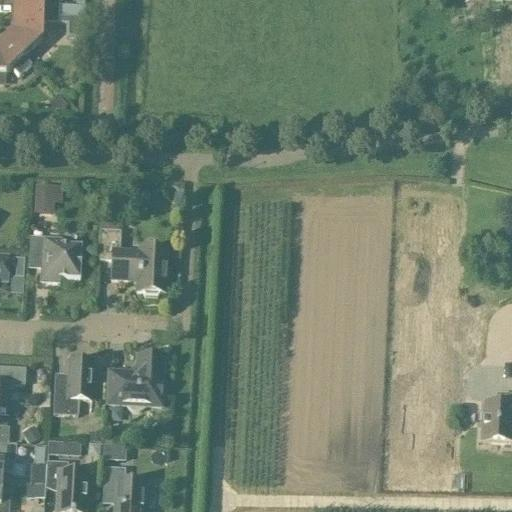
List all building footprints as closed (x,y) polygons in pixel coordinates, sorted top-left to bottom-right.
[(42,8),(58,8),(58,0),(12,0),(13,6),(42,7),(42,8)] [(58,26),(58,8),(42,8),(42,7),(13,6),(12,30),(3,39),(23,60),(41,43),(42,26),(58,26)] [(58,19),(58,20),(82,21),(83,9),(58,8),(58,19)] [(30,69),(23,60),(3,39),(0,41),(0,77),(5,78),(11,71),(19,80),(30,69)] [(57,101),(53,104),(51,111),(51,114),(63,114),(65,110),(57,101)] [(36,188),(35,215),(51,216),(51,205),(59,205),(60,190),(36,188)] [(106,189),(106,197),(118,198),(118,190),(106,189)] [(141,296),(143,300),(159,301),(161,297),(165,297),(167,255),(138,253),(138,256),(119,255),(120,235),(100,234),(98,264),(112,265),(111,284),(137,285),(136,296),(141,296)] [(79,284),(81,250),(59,248),(59,244),(43,243),(41,285),(57,286),(57,282),(79,284)] [(24,262),(11,261),(11,268),(16,273),(15,281),(22,281),(24,262)] [(107,408),(124,409),(126,411),(128,414),(131,415),(134,416),(138,416),(140,415),(143,413),(145,410),(161,411),(163,361),(137,360),(137,372),(131,377),(109,376),(107,408)] [(54,391),(52,419),(65,420),(77,420),(78,404),(90,405),(92,366),(68,364),(67,379),(67,392),(54,391)] [(0,408),(6,409),(7,389),(24,390),(25,372),(0,371),(0,408)] [(39,396),(38,411),(48,411),(49,397),(39,396)] [(511,402),(498,401),(498,408),(484,407),(482,445),(511,447),(511,402)] [(8,431),(6,431),(6,420),(0,419),(0,447),(8,448),(8,431)] [(34,433),(23,439),(29,448),(40,441),(34,433)] [(101,446),(102,437),(90,436),(89,445),(101,446)] [(49,446),(48,459),(59,459),(60,446),(49,446)] [(8,448),(0,447),(0,486),(1,486),(1,476),(12,476),(12,466),(14,466),(16,448),(8,448)] [(103,449),(102,463),(123,464),(124,450),(103,449)] [(29,488),(45,488),(46,466),(46,469),(30,468),(29,488)] [(45,488),(45,490),(57,491),(55,511),(85,511),(87,477),(67,476),(67,467),(46,466),(45,488)] [(103,495),(115,496),(113,511),(144,511),(146,486),(124,485),(125,472),(104,471),(103,495)] [(1,486),(0,486),(0,511),(8,511),(10,497),(0,496),(1,486)] [(45,490),(45,488),(29,488),(28,502),(44,503),(45,490)]
